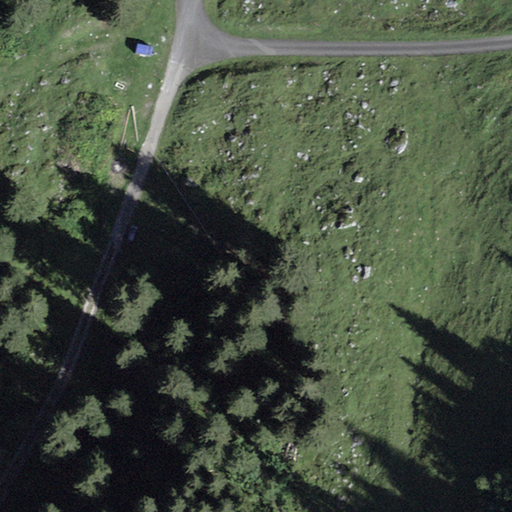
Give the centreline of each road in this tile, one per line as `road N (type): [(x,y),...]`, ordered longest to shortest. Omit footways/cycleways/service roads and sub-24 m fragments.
road 1 (track): [(0,498),(51,413),(189,32)]
road 2 (track): [(418,47),(417,350),(391,511)]
road 3 (track): [(511,43),(213,47),(189,32),(184,0)]
